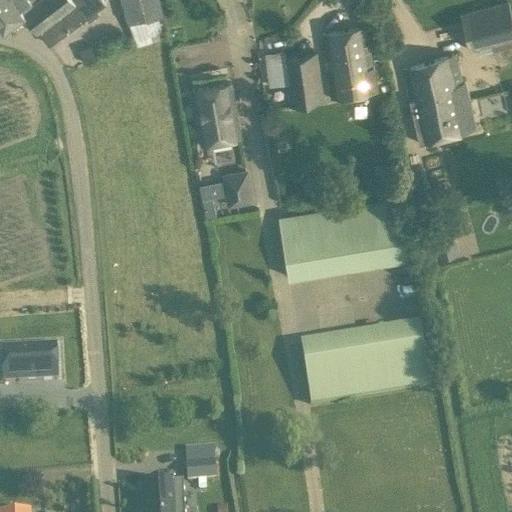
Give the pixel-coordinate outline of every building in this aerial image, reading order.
[(0,0),(0,23),(3,28),(25,13),(19,5),(26,0),(0,0)] [(35,0),(31,3),(23,9),(25,13),(24,14),(28,20),(36,32),(38,30),(39,30),(49,43),(86,15),(89,20),(99,12),(96,8),(105,2),(104,0),(35,0)] [(121,0),(128,24),(163,14),(159,0),(121,0)] [(504,0),(459,12),(469,50),(511,38),(511,13),(508,0),(504,0)] [(320,33),(324,57),(331,97),(377,89),(366,25),(320,33)] [(324,100),(319,52),(286,56),(285,50),(264,53),(270,86),(286,84),(288,105),(324,100)] [(417,97),(409,99),(413,113),(420,141),(460,131),(459,130),(476,126),(465,82),(464,82),(456,52),(409,64),(409,66),(417,97)] [(192,89),(202,144),(240,137),(230,82),(192,89)] [(229,205),(252,201),(246,171),(223,175),(229,205)] [(289,277),(408,256),(397,196),(278,216),(289,277)] [(212,197),(203,199),(206,215),(215,214),(212,197)] [(449,215),(429,219),(438,258),(458,254),(449,215)] [(429,386),(419,325),(300,344),(310,405),(429,386)] [(55,347),(1,349),(3,384),(57,381),(55,347)] [(185,450),(187,481),(215,480),(213,449),(185,450)] [(184,511),(182,485),(172,486),(172,482),(142,484),(143,511),(184,511)]
